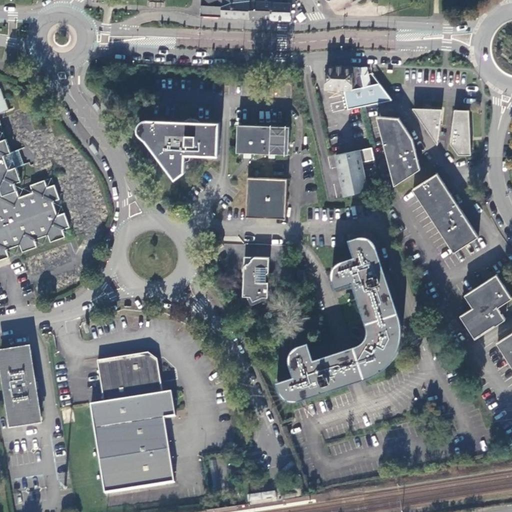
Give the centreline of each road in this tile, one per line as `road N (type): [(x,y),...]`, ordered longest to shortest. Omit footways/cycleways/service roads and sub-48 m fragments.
road 1 (secondary): [(84,49),(281,57),(394,55),(432,43),(479,56)]
road 2 (secondary): [(323,23),(148,16),(114,30),(84,24)]
road 3 (secondary): [(488,22),(323,23)]
